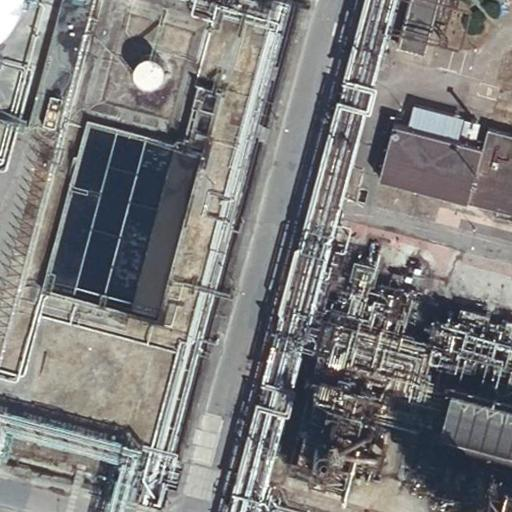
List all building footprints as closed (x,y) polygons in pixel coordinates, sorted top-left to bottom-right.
[(21,1),(21,0),(0,0),(0,35),(5,31),(10,25),(15,18),(19,9),(21,1)] [(421,53),(435,0),(412,0),(400,48),(421,53)] [(162,75),(162,71),(162,67),(160,64),(158,61),(155,59),(152,58),(148,58),(145,58),(142,59),(139,61),(136,64),(135,67),(134,71),(134,74),(135,77),(137,81),(140,83),(143,85),(147,86),(150,86),(154,85),(156,83),(159,81),(161,78),(162,75)] [(388,124),(374,177),(489,206),(487,215),(511,220),(511,136),(484,130),(479,147),(454,141),(455,137),(471,140),(474,124),(459,121),(459,118),(409,105),(404,128),(388,124)] [(511,400),(450,384),(438,428),(511,447),(511,400)]
